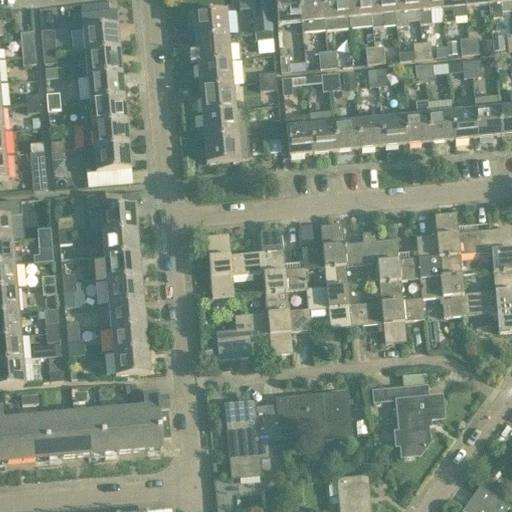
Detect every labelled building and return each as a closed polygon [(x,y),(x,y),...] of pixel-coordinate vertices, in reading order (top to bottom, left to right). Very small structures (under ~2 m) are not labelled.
[(279,0),(273,1),(275,15),(276,29),(300,26),(297,0),(279,0)] [(297,0),(300,26),(322,24),(320,0),(297,0)] [(320,0),(322,24),(323,36),(349,33),(349,32),(345,0),(320,0)] [(345,0),(349,32),(371,30),(368,0),(345,0)] [(392,0),(368,0),(371,30),(371,32),(381,31),(394,30),(393,18),(392,0)] [(392,0),(393,17),(393,18),(395,33),(407,31),(407,26),(418,25),(415,0),(392,0)] [(415,0),(418,25),(418,30),(431,29),(429,15),(440,14),(439,0),(415,0)] [(439,0),(440,14),(441,28),(454,27),(454,22),(465,21),(464,11),(463,0),(439,0)] [(463,0),(464,11),(487,9),(486,0),(463,0)] [(486,0),(487,9),(488,23),(501,22),(500,17),(511,15),(511,14),(510,0),(486,0)] [(250,3),(253,37),(270,35),(267,1),(250,3)] [(106,8),(75,12),(72,16),(72,21),(76,23),(108,20),(106,8)] [(191,17),(193,42),(227,39),(224,14),(191,17)] [(81,32),(83,56),(118,53),(116,28),(81,32)] [(40,35),(43,59),(55,58),(53,34),(40,35)] [(20,36),(22,61),(34,60),(32,35),(20,36)] [(254,46),(271,45),(270,35),(253,37),(254,46)] [(193,42),(195,67),(229,64),(227,39),(193,42)] [(491,41),(492,55),(504,53),(502,40),(491,41)] [(459,43),(460,61),(469,60),(468,42),(459,43)] [(468,42),(469,60),(478,59),(477,42),(468,42)] [(421,46),(422,64),(431,63),(430,45),(421,46)] [(422,64),(421,46),(412,47),(413,65),(422,64)] [(374,51),(375,69),(384,68),(382,50),(374,51)] [(365,52),(366,69),(375,69),(374,51),(365,52)] [(435,52),(436,62),(446,61),(445,51),(435,52)] [(83,56),(85,79),(121,76),(118,53),(83,56)] [(318,56),(319,74),(328,73),(326,55),(318,56)] [(326,55),(328,73),(337,72),(335,55),(326,55)] [(340,57),(341,72),(352,71),(351,57),(340,57)] [(388,60),(389,63),(392,66),(395,65),(398,63),(397,59),(395,57),(391,57),(388,60)] [(43,59),(43,68),(56,67),(55,58),(43,59)] [(288,59),(279,60),(281,78),(290,77),(288,59)] [(22,70),(35,69),(34,60),(22,61),(22,70)] [(195,67),(198,92),(231,89),(229,64),(195,67)] [(470,66),(471,82),(480,81),(479,65),(470,66)] [(462,83),(471,82),(470,66),(461,66),(462,83)] [(423,70),(424,86),(433,85),(432,69),(423,70)] [(415,87),(424,86),(423,70),(414,71),(415,87)] [(368,92),(377,91),(376,74),(367,75),(368,92)] [(376,74),(377,91),(386,90),(385,74),(376,74)] [(85,79),(87,103),(123,100),(121,76),(85,79)] [(258,78),(259,87),(275,85),(274,76),(258,78)] [(329,79),(330,95),(339,94),(338,78),(329,79)] [(322,96),(330,95),(329,79),(320,80),(322,96)] [(281,83),(283,100),(292,99),(291,83),(281,83)] [(259,95),(276,94),(275,85),(259,87),(259,95)] [(198,92),(200,117),(234,114),(231,89),(198,92)] [(498,112),(500,140),(511,138),(511,95),(508,96),(509,111),(498,112)] [(46,98),(47,107),(59,106),(58,97),(46,98)] [(25,100),(26,109),(39,108),(38,99),(25,100)] [(87,103),(90,127),(125,124),(123,100),(87,103)] [(474,114),(476,142),(500,140),(498,112),(497,100),(473,102),(474,114)] [(403,121),(406,149),(430,146),(427,119),(426,105),(414,106),(416,120),(403,121)] [(47,107),(48,116),(60,115),(59,106),(47,107)] [(27,118),(39,117),(39,108),(26,109),(27,118)] [(200,117),(202,142),(246,138),(244,113),(234,114),(200,117)] [(451,116),(454,144),(476,142),(474,114),(451,116)] [(308,119),(312,157),(336,155),(336,153),(333,127),(332,115),(308,117),(308,119)] [(427,119),(430,146),(454,144),(451,116),(427,119)] [(285,121),(288,153),(288,159),(312,157),(308,119),(285,121)] [(380,123),(382,151),(406,149),(403,121),(380,123)] [(356,125),(359,153),(382,151),(380,123),(356,125)] [(82,152),(92,151),(127,148),(125,124),(90,127),(80,128),(82,152)] [(336,153),(336,155),(359,153),(356,125),(333,127),(336,153)] [(262,128),(262,136),(280,135),(279,126),(262,128)] [(263,146),(281,144),(280,135),(262,136),(263,146)] [(205,167),(238,164),(248,163),(246,138),(202,142),(205,167)] [(50,146),(51,155),(63,154),(63,145),(50,146)] [(29,147),(29,156),(43,155),(42,147),(29,147)] [(130,174),(127,148),(92,151),(94,177),(130,174)] [(51,155),(52,164),(64,163),(63,154),(51,155)] [(29,156),(30,166),(44,165),(43,155),(29,156)] [(18,167),(30,166),(29,156),(17,157),(18,167)] [(99,212),(101,236),(135,233),(133,209),(122,210),(121,199),(86,202),(87,213),(99,212)] [(0,244),(12,244),(10,220),(18,219),(17,207),(0,208),(0,244)] [(450,279),(458,278),(457,260),(487,257),(486,235),(455,238),(453,217),(430,219),(431,223),(429,224),(430,237),(432,237),(432,240),(435,239),(437,260),(448,259),(450,279)] [(335,291),(347,290),(345,269),(375,266),(376,266),(374,245),(375,245),(374,236),(361,237),(362,246),(343,248),(341,228),(319,230),(321,250),(323,271),(334,270),(335,291)] [(58,231),(59,240),(71,239),(70,230),(58,231)] [(36,233),(37,242),(50,241),(49,232),(36,233)] [(101,236),(103,260),(138,257),(135,233),(101,236)] [(491,257),(493,276),(502,275),(504,295),(511,294),(511,252),(511,253),(509,233),(486,235),(487,257),(491,257)] [(59,240),(59,249),(71,248),(71,239),(59,240)] [(230,280),(256,278),(258,298),(264,297),(260,256),(228,259),(226,239),(205,241),(211,303),(232,300),(230,280)] [(415,262),(419,303),(438,302),(439,308),(441,308),(443,322),(462,320),(460,298),(458,278),(450,279),(448,259),(437,260),(435,239),(432,240),(413,241),(415,262)] [(51,250),(50,241),(37,242),(38,251),(51,250)] [(395,243),(375,245),(374,245),(376,266),(375,266),(377,287),(389,285),(390,306),(400,305),(403,325),(421,324),(419,304),(419,303),(415,262),(397,264),(395,243)] [(0,244),(0,268),(14,267),(12,244),(0,244)] [(301,252),(303,273),(304,273),(306,293),(305,293),(307,313),(307,314),(308,314),(327,312),(329,332),(350,330),(348,309),(347,290),(335,291),(334,270),(323,271),(321,250),(301,252)] [(260,256),(264,297),(275,297),(276,315),(286,315),(288,336),(289,336),(310,334),(308,314),(307,314),(307,313),(287,315),(285,295),(305,293),(306,293),(304,273),(303,273),(284,275),(282,254),(260,256)] [(103,260),(105,284),(140,281),(138,257),(103,260)] [(0,268),(0,293),(16,292),(14,267),(0,268)] [(460,298),(462,320),(493,317),(495,337),(511,335),(511,294),(504,295),(502,275),(493,276),(491,276),(493,295),(460,298)] [(62,279),(63,288),(75,287),(74,278),(62,279)] [(40,280),(41,289),(54,289),(53,279),(40,280)] [(105,284),(108,308),(142,305),(140,281),(105,284)] [(348,309),(350,330),(381,327),(383,348),(405,346),(403,325),(400,305),(390,306),(389,285),(377,287),(379,306),(348,309)] [(63,288),(63,297),(76,296),(75,287),(63,288)] [(42,298),(55,298),(54,289),(41,289),(42,298)] [(0,293),(0,317),(18,316),(16,292),(0,293)] [(234,319),(235,334),(215,336),(217,364),(251,360),(248,340),(267,338),(269,359),(291,356),(289,336),(288,336),(286,315),(276,315),(275,297),(264,297),(266,316),(234,319)] [(108,308),(110,331),(144,329),(142,305),(108,308)] [(0,317),(0,341),(20,339),(18,316),(0,317)] [(66,327),(67,336),(79,335),(79,326),(66,327)] [(44,329),(45,337),(58,336),(57,327),(44,329)] [(110,331),(112,355),(146,352),(144,329),(110,331)] [(80,343),(79,335),(67,336),(67,345),(80,343)] [(46,346),(59,345),(58,336),(45,337),(46,346)] [(0,341),(0,364),(22,363),(20,339),(0,341)] [(59,348),(30,350),(31,362),(48,361),(60,360),(59,348)] [(112,355),(114,381),(149,377),(146,352),(112,355)] [(60,360),(48,361),(49,377),(61,376),(60,360)] [(0,364),(0,389),(24,388),(22,363),(0,364)] [(70,375),(71,384),(84,383),(83,374),(70,375)] [(49,377),(50,386),(63,385),(62,376),(61,376),(49,377)] [(427,401),(426,389),(425,378),(402,380),(403,391),(370,394),(372,407),(395,405),(398,436),(394,436),(395,449),(399,449),(400,460),(418,459),(428,446),(426,424),(442,422),(440,400),(427,401)] [(72,394),(73,403),(85,402),(84,393),(72,394)] [(52,397),(53,407),(68,405),(68,395),(52,397)] [(126,418),(131,455),(161,453),(161,443),(169,443),(167,416),(166,402),(157,403),(156,396),(142,398),(144,416),(126,418)] [(264,410),(268,444),(281,443),(280,432),(321,428),(323,445),(350,442),(345,397),(276,404),(276,409),(264,410)] [(30,402),(30,407),(33,409),(38,409),(41,406),(41,401),(37,398),(33,399),(30,402)] [(257,445),(268,444),(264,410),(253,411),(252,406),(223,409),(231,482),(260,479),(257,445)] [(0,410),(0,467),(22,465),(18,427),(2,429),(1,410),(0,410)] [(100,420),(105,458),(131,455),(126,418),(100,420)] [(72,423),(76,460),(105,458),(100,420),(72,423)] [(44,425),(48,463),(76,460),(72,423),(44,425)] [(18,427),(22,465),(48,463),(44,425),(18,427)] [(339,511),(368,511),(365,481),(337,484),(339,511)] [(487,511),(471,500),(462,511),(487,511)]
